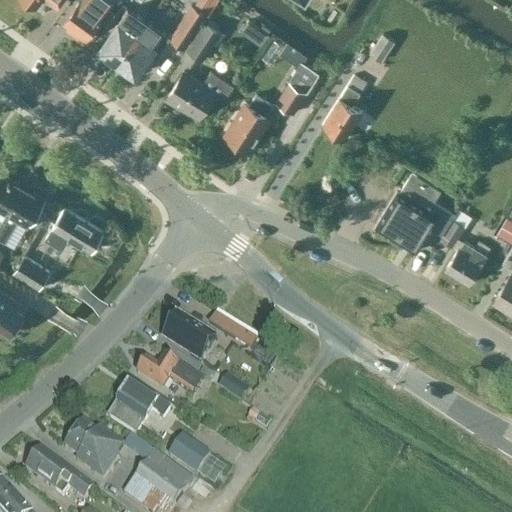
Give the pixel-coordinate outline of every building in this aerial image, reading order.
[(24,0),(37,9),(43,0),(46,0),(59,9),(65,0),(24,0)] [(77,0),(80,2),(65,23),(71,27),(68,31),(84,42),(100,20),(107,25),(116,12),(109,7),(113,2),(110,0),(77,0)] [(191,4),(169,39),(186,49),(208,15),(209,16),(219,0),(198,0),(195,6),(191,4)] [(147,23),(139,17),(129,10),(100,52),(117,64),(147,23)] [(227,33),(207,20),(189,48),(204,58),(215,41),(220,44),(227,33)] [(164,35),(155,28),(147,23),(117,64),(134,76),(164,35)] [(396,40),(384,32),(371,52),(383,60),(396,40)] [(279,55),(297,67),(301,61),(303,62),(307,56),(286,43),(279,55)] [(301,61),(289,81),(307,93),(320,73),(303,62),(301,61)] [(196,120),(212,95),(223,102),(234,85),(212,71),(202,86),(184,73),(166,99),(196,120)] [(353,107),(368,84),(354,75),(322,127),(345,142),(363,113),(353,107)] [(296,115),(309,95),(289,82),(276,103),(296,115)] [(266,115),(272,105),(257,95),(250,105),(246,102),(225,134),(249,150),(271,118),(266,115)] [(443,233),(456,213),(435,201),(442,190),(412,172),(401,189),(399,188),(376,225),(417,251),(432,226),(443,233)] [(0,216),(4,218),(8,211),(9,211),(24,186),(3,173),(0,178),(0,216)] [(31,224),(46,199),(24,186),(9,211),(8,211),(4,218),(0,225),(0,236),(6,240),(20,218),(31,224)] [(104,230),(66,207),(48,237),(64,247),(70,236),(92,249),(104,230)] [(511,217),(509,215),(497,234),(511,244),(511,217)] [(458,237),(465,227),(454,220),(441,241),(452,247),(458,251),(446,270),(469,285),(488,255),(487,254),(490,250),(482,245),(480,250),(475,247),(458,237)] [(511,251),(504,265),(511,269),(511,274),(495,301),(511,311),(511,251)] [(51,271),(25,254),(14,271),(39,288),(51,271)] [(22,322),(20,317),(23,313),(13,307),(16,302),(0,291),(0,329),(9,335),(11,331),(16,330),(22,322)] [(205,332),(206,331),(179,314),(164,340),(198,361),(214,337),(205,332)] [(250,351),(257,340),(216,315),(210,325),(250,351)] [(180,365),(178,367),(164,357),(157,367),(147,361),(138,375),(162,391),(170,379),(194,395),(204,381),(180,365)] [(221,387),(243,402),(251,390),(229,374),(221,387)] [(164,419),(171,409),(132,382),(107,419),(136,438),(146,423),(145,422),(153,411),(164,419)] [(116,456),(124,445),(100,429),(98,432),(84,422),(65,448),(78,458),(76,461),(103,480),(119,457),(116,456)] [(184,434),(169,456),(198,475),(200,473),(216,484),(227,468),(211,457),(213,454),(184,434)] [(83,502),(93,489),(41,450),(25,471),(54,493),(55,492),(63,498),(68,491),(83,502)] [(148,511),(169,511),(185,490),(193,479),(154,451),(146,462),(124,495),(148,511)] [(31,511),(2,481),(0,483),(0,511),(31,511)]
